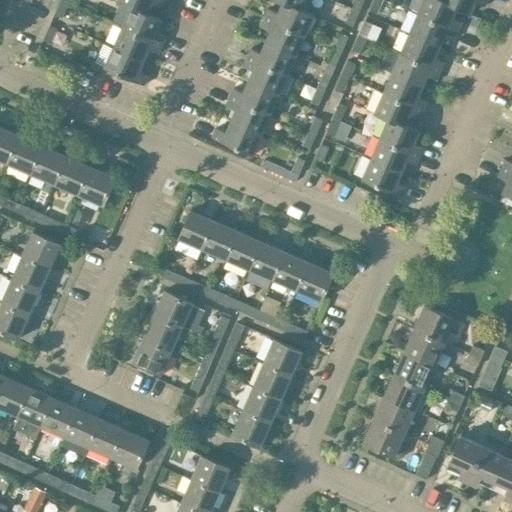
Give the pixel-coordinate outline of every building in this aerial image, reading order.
[(62,0),(60,0),(54,14),(62,17),(68,3),(62,0)] [(164,0),(116,0),(116,2),(130,8),(146,15),(147,13),(151,3),(161,7),(164,0)] [(275,0),(282,3),(298,10),(299,8),(302,0),(275,0)] [(355,0),(351,8),(359,12),(363,0),(355,0)] [(373,0),(369,10),(376,14),(382,0),(373,0)] [(422,0),(417,13),(457,30),(461,22),(451,17),(455,8),(439,0),(438,0),(422,0)] [(438,0),(439,0),(455,8),(469,14),(474,1),(484,6),(486,0),(438,0)] [(264,17),(304,35),(313,14),(299,8),(298,10),(282,3),(277,12),(268,8),(264,17)] [(130,8),(122,27),(161,44),(165,35),(156,31),(161,19),(147,13),(146,15),(130,8)] [(351,8),(345,23),(352,26),(359,12),(351,8)] [(409,33),(438,46),(443,35),(453,39),(457,30),(417,13),(409,33)] [(265,40),(295,54),(304,35),(264,17),(260,26),(269,30),(265,40)] [(364,21),(358,35),(365,38),(366,37),(372,24),(364,21)] [(49,25),(43,40),(50,43),(57,28),(49,25)] [(113,46),(143,60),(148,49),(157,53),(161,44),(122,27),(113,46)] [(334,47),(334,48),(341,51),(348,37),(340,33),(338,39),(334,47)] [(400,53),(439,70),(443,61),(434,57),(438,46),(409,33),(400,53)] [(358,35),(351,50),(359,53),(365,38),(358,35)] [(333,36),(329,45),(334,47),(338,39),(333,36)] [(251,46),(247,56),(287,73),(295,54),(265,40),(261,51),(252,47),(251,46)] [(143,60),(113,46),(104,67),(144,84),(148,75),(138,71),(143,60)] [(334,48),(328,63),(335,66),(341,51),(334,48)] [(400,53),(391,72),(422,85),(426,75),(436,79),(439,70),(400,53)] [(247,56),(243,66),(252,70),(247,81),(278,94),(287,73),(247,56)] [(347,60),(340,75),(348,78),(354,64),(347,60)] [(391,73),(382,92),(422,110),(426,101),(417,97),(422,85),(391,72),(391,73)] [(323,73),(317,88),(324,91),(330,76),(323,73)] [(340,75),(334,90),(341,93),(348,78),(340,75)] [(233,88),(229,96),(269,114),(278,94),(247,81),(243,92),(233,88)] [(317,88),(310,102),(317,106),(324,91),(317,88)] [(382,92),(373,113),(387,119),(388,117),(404,124),(409,114),(410,115),(418,119),(422,110),(382,92)] [(229,96),(225,105),(235,109),(230,120),(260,133),(269,114),(229,96)] [(339,103),(332,117),(340,121),(346,106),(339,103)] [(315,116),(308,131),(316,134),(322,119),(315,116)] [(332,117),(326,132),(333,135),(340,121),(332,117)] [(387,119),(379,138),(419,155),(423,147),(413,142),(417,134),(418,130),(404,124),(388,117),(387,119)] [(216,127),(211,137),(251,154),(260,133),(230,120),(225,131),(216,127)] [(0,126),(0,159),(9,164),(21,136),(0,126)] [(308,131),(302,146),(309,149),(316,134),(308,131)] [(21,136),(9,164),(32,174),(44,146),(21,136)] [(370,158),(401,171),(405,160),(415,164),(419,155),(379,138),(370,158)] [(321,144),(314,158),(322,162),(328,147),(321,144)] [(44,146),(32,174),(51,182),(55,184),(68,157),(44,146)] [(68,157),(55,184),(79,195),(91,167),(68,157)] [(297,157),(291,171),(298,175),(304,160),(297,157)] [(401,171),(370,158),(361,178),(401,196),(406,186),(396,182),(401,171)] [(511,162),(505,159),(501,168),(511,172),(511,162)] [(91,167),(79,195),(101,204),(101,205),(102,205),(115,177),(113,176),(91,167)] [(511,172),(501,168),(497,176),(507,181),(501,193),(502,193),(511,197),(511,172)] [(0,195),(0,204),(15,212),(19,204),(0,195)] [(19,204),(15,212),(39,222),(42,214),(19,204)] [(190,210),(178,238),(179,239),(179,238),(202,248),(214,221),(191,211),(191,210),(190,210)] [(42,214),(39,222),(62,232),(66,224),(42,214)] [(214,221),(202,248),(225,259),(237,231),(214,221)] [(66,224),(62,232),(83,242),(86,243),(89,235),(66,224)] [(21,257),(48,269),(60,243),(32,231),(21,257)] [(237,231),(225,259),(249,269),(261,241),(237,231)] [(261,241),(249,269),(273,279),(285,252),(261,241)] [(285,252),(273,279),(296,290),(308,262),(285,252)] [(21,257),(10,280),(38,292),(48,269),(21,257)] [(308,262),(296,290),(319,300),(320,301),(333,272),(332,272),(331,272),(308,262)] [(165,268),(161,276),(176,283),(180,284),(186,287),(190,279),(183,276),(180,275),(165,268)] [(190,279),(186,287),(200,293),(203,295),(210,298),(213,290),(207,287),(203,285),(190,279)] [(10,280),(0,303),(27,316),(38,292),(10,280)] [(164,291),(153,314),(181,326),(191,304),(191,303),(192,303),(192,302),(164,290),(163,291),(164,291)] [(213,290),(210,298),(223,304),(227,305),(233,308),(237,300),(230,297),(227,296),(213,290)] [(237,300),(233,308),(247,314),(250,316),(257,319),(261,311),(260,310),(254,308),(250,306),(237,300)] [(0,331),(17,339),(18,338),(26,319),(27,316),(0,303),(0,331)] [(423,306),(413,328),(444,342),(454,319),(423,306)] [(261,311),(257,319),(270,324),(274,326),(281,329),(284,321),(277,318),(274,316),(261,311)] [(153,314),(143,338),(170,349),(181,326),(153,314)] [(221,315),(210,340),(218,344),(229,319),(221,315)] [(284,321),(281,329),(294,335),(298,337),(303,339),(307,331),(297,327),(284,321)] [(236,322),(225,347),(233,350),(244,325),(236,322)] [(413,329),(403,351),(434,365),(441,348),(448,351),(451,345),(444,342),(413,328),(413,329)] [(511,335),(506,333),(502,341),(510,344),(511,339),(511,335)] [(132,360),(132,361),(160,374),(161,373),(160,373),(170,349),(143,338),(133,360),(132,360)] [(273,340),(262,363),(290,375),(300,353),(300,352),(301,352),(301,351),(273,338),(272,340),(273,340)] [(210,340),(200,364),(208,367),(218,344),(210,340)] [(472,345),(468,353),(481,359),(484,350),(472,345)] [(495,346),(491,354),(504,359),(507,351),(495,346)] [(225,347),(215,370),(223,374),(233,350),(225,347)] [(403,351),(393,374),(424,387),(434,365),(403,351)] [(468,353),(465,361),(477,366),(481,359),(468,353)] [(491,354),(487,362),(500,368),(504,359),(491,354)] [(252,387),(280,399),(290,375),(262,363),(252,387)] [(200,364),(190,388),(198,391),(208,367),(200,364)] [(215,370),(205,393),(213,397),(223,374),(215,370)] [(0,395),(8,378),(0,373),(0,395)] [(393,374),(383,397),(414,410),(424,387),(393,374)] [(8,378),(0,395),(0,407),(19,415),(19,416),(31,388),(8,378)] [(242,409),(270,422),(280,399),(252,387),(242,409)] [(31,388),(19,416),(41,425),(43,426),(55,398),(44,394),(31,388)] [(453,390),(449,399),(460,404),(464,395),(453,390)] [(205,393),(194,417),(202,421),(213,397),(205,393)] [(383,397),(373,419),(404,433),(414,410),(383,397)] [(55,398),(43,426),(66,436),(78,409),(55,398)] [(479,398),(476,407),(489,412),(492,404),(479,398)] [(449,399),(446,406),(457,411),(460,404),(449,399)] [(457,440),(446,465),(465,473),(462,479),(472,483),(474,478),(492,486),(511,440),(511,406),(507,404),(502,415),(511,419),(511,430),(502,454),(459,435),(457,440)] [(78,409),(66,436),(89,446),(90,447),(102,419),(78,409)] [(232,433),(231,434),(260,446),(260,445),(270,422),(242,409),(232,433)] [(102,419),(90,447),(113,457),(125,430),(102,419)] [(373,419),(363,442),(393,456),(393,457),(399,458),(404,456),(408,447),(406,442),(401,439),(404,433),(373,419)] [(125,430),(113,457),(135,467),(136,468),(148,439),(147,439),(125,430)] [(432,436),(428,444),(441,449),(444,441),(432,436)] [(151,461),(160,465),(170,441),(161,438),(151,461)] [(511,440),(492,486),(509,493),(507,499),(511,500),(511,458),(509,457),(511,450),(511,440)] [(428,444),(425,452),(436,457),(437,457),(441,449),(428,444)] [(1,452),(0,453),(0,461),(21,471),(25,462),(1,452)] [(190,478),(217,490),(228,467),(200,454),(190,478)] [(141,484),(149,488),(160,465),(151,461),(141,484)] [(25,462),(21,471),(44,482),(48,473),(25,462)] [(48,473),(44,482),(68,492),(72,484),(48,473)] [(207,511),(217,490),(190,478),(180,501),(203,511),(207,511)] [(72,484),(68,492),(91,503),(95,494),(72,484)] [(138,511),(149,488),(141,484),(130,510),(134,511),(138,511)] [(28,511),(37,511),(46,492),(34,487),(23,510),(28,511)] [(95,494),(91,503),(110,511),(116,511),(119,505),(110,501),(96,495),(95,494)] [(203,511),(180,501),(174,511),(203,511)]
